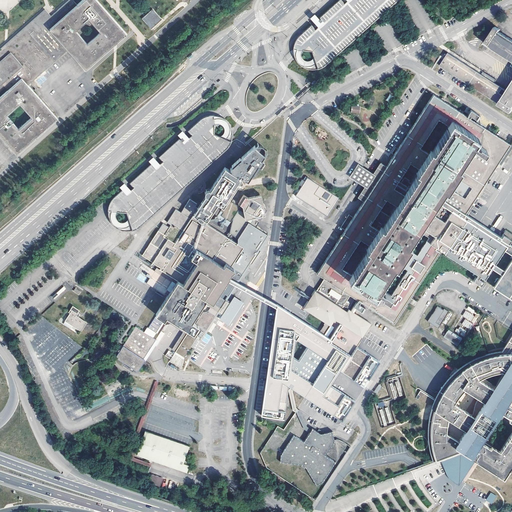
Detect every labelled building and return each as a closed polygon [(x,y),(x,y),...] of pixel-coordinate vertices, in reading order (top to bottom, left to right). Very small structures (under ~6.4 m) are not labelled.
[(49,30),(75,6),(70,0),(68,0),(49,17),(43,10),(0,48),(0,85),(1,85),(4,88),(7,91),(21,79),(27,86),(67,51),(49,30)] [(125,35),(93,0),(81,0),(75,6),(49,30),(67,51),(85,71),(125,35)] [(315,29),(311,25),(304,31),(302,34),(300,35),(298,37),(297,38),(296,40),(295,43),(294,45),(293,48),(293,49),(293,51),(293,53),(294,56),(295,58),(296,60),(296,61),(298,63),(299,64),(300,65),(304,68),(305,68),(307,69),(309,70),(312,70),(316,70),(318,69),(320,69),(322,68),(324,67),(325,66),(326,65),(398,0),(347,0),(348,0),(344,3),(341,0),(338,0),(320,17),(317,19),(316,17),(314,16),(311,18),(313,19),(319,26),(315,29)] [(151,9),(140,19),(150,30),(161,20),(151,9)] [(511,40),(499,32),(500,30),(496,27),(483,45),(511,64),(510,66),(511,67),(511,80),(506,90),(493,83),(496,79),(483,72),(481,75),(447,53),(439,66),(510,113),(511,110),(511,40)] [(0,138),(16,156),(56,119),(27,86),(21,79),(7,91),(0,96),(0,138)] [(499,259),(508,265),(511,259),(511,248),(508,245),(511,238),(511,237),(505,232),(500,240),(467,218),(466,219),(463,217),(510,145),(469,119),(471,116),(477,120),(480,116),(470,110),(466,116),(433,95),(420,115),(418,118),(413,126),(386,167),(380,163),(373,174),(365,187),(358,198),(363,201),(316,274),(323,278),(303,308),(325,322),(319,332),(318,334),(351,356),(357,347),(371,323),(354,313),(357,308),(363,312),(365,308),(359,304),(361,302),(394,324),(408,302),(410,298),(441,251),(477,274),(473,280),(482,286),(492,270),(495,265),(499,259)] [(287,106),(277,115),(278,116),(278,117),(281,115),(289,108),(288,108),(287,106)] [(153,154),(146,160),(147,161),(123,183),(121,185),(124,189),(115,197),(113,198),(112,200),(111,201),(110,203),(109,204),(109,206),(108,208),(108,210),(108,212),(108,214),(109,216),(109,218),(110,220),(110,221),(111,223),(113,224),(114,226),(115,227),(117,228),(118,229),(120,230),(122,230),(124,231),(126,231),(127,231),(129,231),(131,231),(133,231),(135,230),(136,229),(138,229),(140,227),(141,226),(226,150),(228,148),(229,147),(230,145),(231,142),(232,140),(232,138),(232,136),(232,134),(232,133),(232,132),(232,130),(231,128),(230,127),(229,125),(228,123),(227,122),(226,121),(225,120),(224,120),(223,118),(221,118),(220,117),(218,116),(216,116),(214,116),(212,116),(210,116),(208,116),(206,117),(204,118),(201,119),(200,120),(197,117),(183,129),(182,127),(175,134),(176,135),(154,155),(153,154)] [(264,155),(254,146),(241,158),(242,166),(237,174),(236,174),(236,175),(240,177),(241,176),(248,181),(258,165),(260,166),(264,161),(262,159),(264,155)] [(365,187),(373,174),(366,170),(362,167),(357,164),(353,171),(349,177),(354,180),(358,182),(365,187)] [(153,262),(161,268),(159,270),(170,277),(172,275),(178,279),(175,284),(170,292),(147,327),(156,333),(164,319),(167,316),(184,327),(181,330),(170,348),(175,352),(189,330),(194,333),(198,326),(192,322),(206,299),(212,303),(217,295),(228,278),(234,269),(231,267),(243,248),(238,244),(205,223),(217,203),(223,207),(242,179),(225,167),(210,190),(209,189),(206,190),(205,192),(205,195),(206,196),(183,230),(172,223),(164,235),(158,230),(142,255),(153,262)] [(307,177),(296,195),(327,217),(339,198),(307,177)] [(266,215),(261,195),(248,198),(244,195),(238,203),(242,206),(246,219),(266,215)] [(221,224),(227,228),(231,221),(225,218),(221,224)] [(238,240),(238,244),(243,248),(231,267),(234,269),(228,278),(217,295),(223,299),(225,295),(228,297),(268,236),(248,223),(238,240)] [(511,259),(508,265),(505,271),(502,276),(493,290),(511,301),(511,259)] [(495,265),(492,270),(502,276),(505,271),(495,265)] [(170,292),(175,284),(166,278),(161,286),(170,292)] [(223,299),(217,295),(212,303),(221,309),(219,312),(223,315),(233,300),(229,298),(226,301),(223,299)] [(234,297),(233,300),(223,315),(220,319),(229,325),(243,303),(234,297)] [(351,356),(318,334),(319,332),(277,304),(276,305),(260,415),(284,418),(289,386),(291,387),(293,389),(342,421),(355,401),(329,385),(339,369),(365,387),(380,362),(357,347),(351,356)] [(83,312),(73,306),(68,312),(70,313),(72,310),(81,316),(81,315),(83,312)] [(437,306),(427,321),(438,328),(449,312),(444,308),(443,310),(437,306)] [(473,313),(475,310),(467,306),(462,316),(465,318),(461,325),(471,329),(478,316),(473,313)] [(65,310),(59,322),(77,334),(80,330),(81,331),(89,320),(81,315),(81,316),(72,310),(70,313),(68,312),(65,310)] [(167,316),(164,319),(181,330),(184,327),(167,316)] [(153,338),(156,333),(147,327),(144,332),(135,326),(115,358),(137,373),(158,341),(153,338)] [(455,331),(464,337),(467,331),(459,326),(455,331)] [(443,334),(444,335),(444,336),(457,345),(461,338),(448,330),(445,334),(444,333),(443,334)] [(429,446),(429,449),(433,461),(433,462),(441,460),(445,458),(444,459),(448,462),(448,461),(457,467),(459,464),(466,469),(472,460),(474,462),(478,464),(504,482),(511,470),(511,334),(506,343),(501,352),(497,352),(491,353),(489,354),(481,356),(474,359),(465,364),(458,369),(450,376),(444,384),(438,392),(434,400),(434,401),(433,404),(430,412),(429,420),(428,422),(428,434),(428,439),(428,441),(429,446)] [(186,359),(175,352),(170,348),(165,356),(170,360),(172,356),(183,363),(186,359)] [(379,384),(373,392),(376,394),(381,386),(379,384)] [(293,389),(291,387),(289,391),(293,410),(295,411),(297,408),(296,408),(292,391),(293,389)] [(136,432),(139,433),(146,416),(143,415),(136,432)] [(304,441),(294,435),(281,455),(280,461),(302,463),(302,465),(305,467),(306,466),(316,485),(322,481),(324,477),(335,461),(325,455),(334,441),(334,440),(332,431),(320,433),(313,428),(312,430),(310,433),(304,441)] [(189,446),(144,431),(136,455),(187,472),(191,460),(185,458),(189,446)] [(458,486),(474,462),(472,460),(466,469),(459,464),(457,467),(448,461),(448,462),(444,459),(445,458),(441,460),(446,473),(448,477),(451,481),(454,484),(458,486)] [(148,483),(160,487),(163,478),(152,474),(148,483)] [(497,497),(491,493),(486,501),(492,504),(497,497)]
